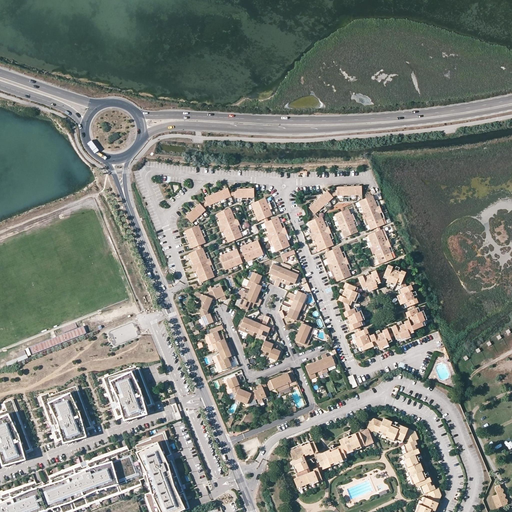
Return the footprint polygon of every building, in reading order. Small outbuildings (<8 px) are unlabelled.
[(335,196),(335,197),(360,195),(359,186),(334,188),(334,193),(335,196)] [(206,207),(206,208),(229,198),(227,194),(225,190),(203,199),(205,204),(206,207)] [(233,198),(233,200),(252,199),(252,190),(233,191),(233,194),(233,198)] [(306,208),(312,215),(331,199),(330,198),(328,196),(325,192),(306,208)] [(357,201),(362,213),(364,218),(369,230),(374,228),(377,227),(382,225),(377,213),(375,208),(370,196),(357,201)] [(263,200),(249,206),(256,223),(262,221),(265,219),(269,217),(263,200)] [(184,218),(190,225),(204,212),(203,210),(200,208),(198,205),(184,218)] [(215,216),(220,227),(222,233),(227,245),(240,239),(235,228),(233,222),(228,210),(215,216)] [(346,210),(332,215),(342,238),(355,232),(346,210)] [(307,226),(311,234),(313,240),(318,252),(323,250),(326,248),(331,246),(326,235),(324,229),(319,217),(306,223),(307,226)] [(262,224),(267,236),(270,242),(274,253),(287,247),(283,236),(280,230),(276,219),(266,223),(263,224),(262,224)] [(199,247),(204,245),(197,228),(183,233),(190,250),(195,248),(199,247)] [(366,236),(371,247),(373,253),(378,264),(391,259),(386,247),(384,242),(379,230),(378,231),(375,232),(366,236)] [(261,255),(256,243),(239,250),(241,255),(242,258),(244,263),(261,255)] [(324,253),(329,265),(331,271),(336,282),(349,276),(344,265),(342,259),(337,248),(327,252),(324,253)] [(283,260),(296,255),(294,249),(281,255),(283,260)] [(213,278),(209,267),(206,261),(201,250),(200,250),(197,252),(188,256),(192,267),(195,273),(200,284),(213,278)] [(218,258),(224,271),(241,264),(239,259),(238,256),(236,251),(218,258)] [(272,279),(276,280),(282,268),(273,264),(269,273),(273,275),(272,279)] [(400,271),(398,275),(390,271),(391,267),(387,265),(383,275),(387,277),(386,280),(386,281),(390,282),(395,284),(395,283),(396,281),(400,282),(405,272),(400,271)] [(290,272),(282,268),(276,280),(281,282),(282,279),(286,280),(290,272)] [(376,286),(375,285),(374,282),(379,280),(374,270),(370,272),(371,276),(363,280),(362,276),(357,278),(361,287),(366,286),(367,288),(367,289),(371,288),(376,286)] [(262,286),(264,282),(260,280),(262,276),(253,272),(249,281),(262,286)] [(299,275),(290,272),(286,280),(285,284),(289,286),(291,282),(295,284),(299,275)] [(247,286),(251,288),(249,291),(259,295),(262,286),(249,281),(247,286)] [(306,283),(302,285),(305,293),(308,294),(310,293),(306,283)] [(356,293),(355,293),(353,292),(354,287),(344,283),(342,288),(346,289),(343,297),(339,296),(337,301),(347,305),(349,300),(352,301),(353,301),(354,297),(356,293)] [(399,289),(401,294),(398,295),(399,299),(401,304),(402,303),(405,302),(407,306),(410,305),(412,304),(416,302),(415,298),(411,300),(407,291),(411,289),(409,285),(399,289)] [(213,289),(213,291),(216,297),(217,299),(221,297),(222,300),(227,298),(222,286),(213,289)] [(245,291),(242,298),(255,303),(257,298),(259,295),(249,291),(246,290),(245,291)] [(204,295),(202,294),(202,295),(200,300),(197,307),(199,308),(202,316),(209,314),(207,311),(208,311),(213,298),(216,297),(213,291),(204,295)] [(307,295),(298,291),(296,295),(293,294),(292,295),(289,293),(287,297),(294,300),(303,304),(307,295)] [(242,298),(239,307),(247,310),(249,306),(253,308),(255,303),(242,298)] [(294,300),(290,309),(300,312),(301,309),(304,311),(307,305),(303,304),(294,300)] [(406,316),(410,314),(414,323),(410,325),(412,330),(422,325),(420,321),(422,320),(423,319),(421,315),(419,311),(418,311),(416,312),(414,308),(411,309),(404,312),(406,316)] [(302,317),(298,315),(300,312),(290,309),(287,317),(290,318),(295,321),(299,322),(302,317)] [(358,312),(357,312),(354,313),(352,309),(342,313),(344,317),(348,316),(352,324),(348,326),(350,331),(354,329),(357,327),(360,326),(358,322),(360,321),(361,320),(360,316),(358,312)] [(210,314),(209,314),(202,316),(201,317),(205,326),(217,321),(216,317),(212,318),(210,314)] [(410,325),(414,323),(410,314),(406,316),(407,320),(410,325)] [(253,321),(244,317),(239,330),(248,334),(253,321)] [(409,335),(408,334),(407,331),(412,330),(410,325),(407,320),(403,322),(404,325),(396,329),(394,325),(390,327),(393,334),(394,336),(394,337),(398,335),(400,338),(404,336),(409,335)] [(262,325),(253,321),(248,334),(253,336),(255,333),(258,334),(262,325)] [(263,322),(262,325),(258,334),(266,338),(266,337),(268,333),(270,328),(266,327),(267,323),(263,322)] [(131,323),(108,331),(113,345),(137,336),(131,323)] [(302,324),(299,332),(307,336),(311,337),(314,329),(302,324)] [(84,327),(30,346),(32,353),(87,334),(84,327)] [(371,342),(367,344),(363,335),(367,333),(365,329),(359,332),(356,333),(357,337),(355,338),(354,338),(356,343),(358,347),(359,347),(361,346),(363,350),(373,346),(371,342)] [(373,346),(377,344),(378,347),(383,345),(387,344),(387,343),(386,340),(390,339),(390,338),(389,335),(386,329),(381,331),(383,334),(375,338),(373,334),(368,336),(371,342),(373,346)] [(219,336),(218,332),(208,335),(212,344),(225,339),(223,334),(219,336)] [(299,332),(295,341),(307,346),(310,340),(306,339),(307,336),(299,332)] [(228,348),(225,339),(212,344),(214,350),(218,348),(219,351),(228,348)] [(273,345),(264,341),(259,353),(265,356),(266,352),(269,353),(273,345)] [(486,352),(492,349),(489,344),(483,347),(486,352)] [(280,352),(276,350),(277,346),(273,345),(269,353),(268,357),(276,361),(280,352)] [(229,350),(228,348),(219,351),(220,355),(217,356),(219,361),(232,356),(229,350)] [(25,349),(17,352),(19,357),(6,362),(7,365),(28,359),(25,349)] [(322,360),(326,368),(334,365),(331,356),(327,358),(325,354),(320,356),(322,360)] [(233,361),(232,356),(219,361),(222,370),(231,366),(230,362),(233,361)] [(327,372),(326,368),(322,360),(314,363),(317,372),(320,371),(321,375),(327,372)] [(314,373),(317,372),(314,363),(305,367),(310,379),(316,377),(314,373)] [(114,409),(117,417),(151,404),(138,368),(136,369),(135,367),(130,369),(129,368),(103,378),(112,404),(114,403),(116,408),(114,409)] [(117,417),(114,409),(113,410),(116,419),(123,417),(125,423),(149,411),(148,409),(155,405),(139,367),(138,368),(151,404),(117,417)] [(288,374),(291,383),(288,384),(290,388),(296,385),(291,373),(288,374)] [(284,390),(290,388),(288,384),(291,383),(288,374),(279,377),(284,390)] [(230,389),(231,388),(237,386),(239,385),(237,381),(241,380),(239,375),(226,380),(230,389)] [(350,388),(356,387),(354,375),(347,376),(350,388)] [(501,378),(503,384),(509,382),(507,376),(501,378)] [(279,377),(270,381),(274,390),(277,388),(279,392),(284,390),(279,377)] [(112,404),(103,378),(101,379),(111,404),(112,404)] [(497,394),(500,392),(495,384),(492,386),(497,394)] [(77,385),(76,386),(91,427),(57,439),(54,431),(52,432),(55,443),(63,440),(65,445),(89,433),(88,430),(94,427),(77,385)] [(268,390),(264,392),(262,386),(261,385),(256,387),(257,390),(254,392),(254,393),(257,400),(257,401),(258,401),(261,399),(266,397),(266,396),(270,394),(268,390)] [(49,393),(41,396),(52,425),(54,425),(56,430),(54,431),(57,439),(91,427),(76,386),(50,396),(49,393)] [(235,398),(235,399),(246,405),(247,403),(257,400),(254,393),(251,394),(239,389),(237,386),(231,388),(235,398)] [(52,425),(41,396),(39,396),(50,426),(52,425)] [(0,460),(0,463),(2,463),(4,468),(29,456),(27,453),(34,450),(13,399),(12,399),(30,449),(0,460)] [(0,460),(30,449),(12,399),(4,402),(7,410),(0,412),(0,460)] [(399,428),(399,430),(390,427),(391,425),(387,423),(388,421),(383,419),(382,422),(374,419),(370,420),(374,431),(386,437),(385,439),(393,442),(395,440),(402,444),(404,440),(407,441),(413,435),(414,435),(407,432),(408,430),(404,428),(404,430),(399,428)] [(372,432),(374,431),(370,420),(365,422),(368,429),(369,433),(372,432)] [(404,428),(398,425),(394,423),(388,421),(387,423),(391,425),(390,427),(399,430),(399,428),(404,430),(404,428)] [(363,430),(364,433),(344,441),(343,439),(339,440),(341,446),(345,455),(373,443),(369,433),(368,429),(363,430)] [(343,439),(344,441),(364,433),(363,430),(355,434),(352,435),(343,439)] [(165,431),(135,443),(136,445),(151,440),(151,438),(163,433),(171,455),(173,454),(165,431)] [(498,441),(507,437),(505,432),(496,436),(498,441)] [(121,490),(121,491),(141,484),(140,480),(145,478),(147,477),(153,491),(150,492),(145,494),(151,511),(178,511),(189,508),(188,505),(171,460),(169,461),(167,456),(171,455),(163,433),(151,438),(151,440),(136,445),(137,448),(129,451),(128,448),(125,449),(87,463),(88,465),(85,466),(82,467),(81,465),(49,477),(51,481),(44,483),(43,482),(37,484),(36,482),(1,495),(2,497),(0,498),(0,511),(54,511),(58,510),(57,507),(60,506),(62,511),(64,511),(73,509),(73,508),(75,507),(75,508),(119,492),(119,491),(121,490)] [(303,457),(303,455),(312,451),(313,453),(313,454),(318,452),(314,442),(310,444),(309,441),(293,448),(294,450),(290,452),(294,461),(303,457)] [(407,454),(405,455),(406,459),(403,461),(408,473),(422,467),(420,463),(418,463),(415,456),(418,454),(415,446),(417,446),(418,445),(416,441),(404,446),(407,454)] [(125,447),(86,460),(87,463),(125,449),(128,448),(127,446),(125,447)] [(319,462),(322,470),(343,462),(342,459),(346,458),(345,455),(341,446),(337,447),(338,449),(326,454),(325,452),(317,456),(318,458),(316,459),(317,463),(319,462)] [(305,456),(303,457),(310,473),(311,472),(307,462),(306,461),(305,456)] [(298,478),(310,473),(303,457),(294,461),(295,465),(293,465),(298,478)] [(174,459),(171,460),(188,505),(189,508),(178,511),(151,511),(145,494),(144,495),(149,511),(183,511),(191,510),(174,459)] [(81,465),(80,463),(49,476),(49,477),(81,465)] [(413,485),(416,484),(418,487),(420,486),(424,495),(428,493),(436,490),(434,485),(433,486),(431,486),(428,479),(425,480),(422,472),(424,471),(422,467),(408,473),(413,485)] [(302,486),(303,488),(319,482),(318,480),(322,478),(317,468),(313,470),(314,471),(314,473),(310,474),(310,473),(298,478),(294,479),(298,488),(302,486)] [(424,471),(422,472),(425,480),(428,479),(431,486),(433,486),(427,472),(425,473),(424,471)] [(35,481),(0,492),(1,495),(36,482),(35,481)] [(73,509),(64,511),(70,511),(142,485),(141,484),(121,491),(119,492),(75,508),(73,509)] [(509,504),(501,485),(496,487),(495,490),(497,495),(492,497),(496,509),(509,504)] [(430,511),(431,510),(433,511),(435,507),(437,507),(438,505),(441,498),(438,492),(430,495),(429,496),(428,499),(424,497),(421,505),(418,504),(415,511),(430,511)]
